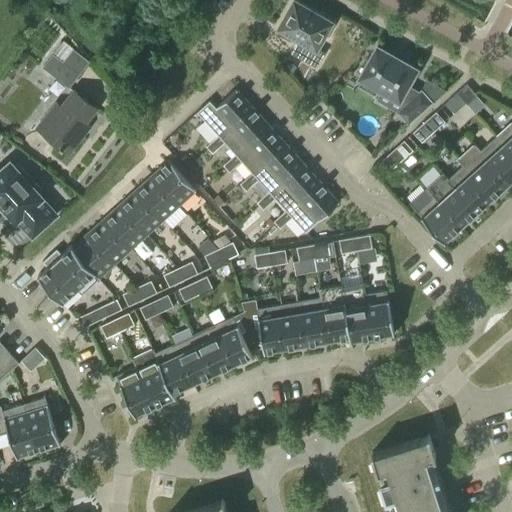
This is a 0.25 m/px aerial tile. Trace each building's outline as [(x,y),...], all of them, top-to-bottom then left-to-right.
[(290,53),(316,67),(325,52),(316,47),(332,21),(295,0),(293,0),(278,27),(298,39),(290,53)] [(88,60),(61,40),(41,67),(68,87),(88,60)] [(397,111),(408,123),(431,101),(432,102),(445,90),(426,79),(420,90),(418,92),(406,85),(415,68),(377,46),(360,77),(362,78),(358,85),(374,94),(378,87),(398,98),(399,97),(408,102),(397,111)] [(297,67),(288,62),(285,67),(293,72),(297,67)] [(456,92),(465,102),(475,93),(466,83),(456,92)] [(220,138),(253,108),(236,88),(216,107),(209,100),(196,111),(218,135),(220,138)] [(74,90),(61,107),(55,103),(37,128),(61,145),(60,147),(63,149),(64,148),(69,152),(83,133),(79,130),(96,106),(74,90)] [(465,102),(456,92),(445,103),(453,113),(465,102)] [(220,138),(218,135),(206,145),(212,152),(224,142),(234,154),(237,156),(270,126),(253,108),(220,138)] [(433,113),(424,121),(433,131),(442,123),(433,113)] [(433,131),(424,121),(414,130),(423,140),(433,131)] [(495,136),(511,154),(511,121),(495,136)] [(237,156),(234,154),(223,164),(229,171),(241,160),(251,172),(254,175),(287,145),(270,126),(237,156)] [(511,154),(495,136),(480,150),(479,150),(508,182),(511,178),(511,154)] [(392,150),(401,160),(410,152),(401,142),(392,150)] [(479,150),(480,150),(474,143),(456,159),(462,165),(463,165),(492,197),(508,182),(479,150)] [(254,175),(251,172),(239,183),(246,190),(258,179),(268,191),(271,194),(304,164),(287,145),(254,175)] [(401,160),(392,150),(382,159),(391,169),(401,160)] [(191,162),(184,155),(178,160),(185,167),(191,162)] [(168,159),(152,174),(179,204),(196,190),(168,159)] [(0,169),(0,203),(15,220),(17,218),(32,235),(56,213),(41,197),(42,196),(38,191),(41,188),(18,162),(14,165),(10,160),(0,169)] [(191,164),(185,169),(191,175),(196,170),(191,164)] [(271,194),(268,191),(256,202),(263,208),(274,198),(285,210),(288,212),(321,183),(304,164),(271,194)] [(462,165),(448,178),(447,179),(476,211),(492,197),(463,165),(462,165)] [(447,179),(448,178),(442,172),(424,188),(430,194),(431,194),(460,226),(476,211),(447,179)] [(179,204),(152,174),(136,188),(163,219),(179,204)] [(288,212),(285,210),(273,220),(280,227),(291,216),(305,232),(338,202),(321,183),(288,212)] [(163,219),(136,188),(120,203),(148,233),(163,219)] [(444,240),(460,226),(431,194),(430,194),(424,188),(409,202),(421,215),(420,216),(444,242),(445,241),(444,240)] [(148,233),(120,203),(104,217),(132,247),(148,233)] [(104,217),(89,231),(116,261),(132,247),(104,217)] [(116,261),(89,231),(72,246),(100,276),(116,261)] [(366,234),(354,236),(356,249),(369,247),(366,234)] [(342,239),(344,252),(356,249),(354,236),(342,239)] [(326,255),(324,242),(312,244),(314,258),(326,255)] [(236,255),(230,243),(218,248),(224,260),(236,255)] [(100,276),(72,246),(71,244),(61,253),(56,248),(42,261),(47,266),(37,275),(66,307),(100,276)] [(312,244),(299,246),(301,260),(314,258),(312,244)] [(224,260),(218,248),(207,254),(212,266),(224,260)] [(284,263),(282,250),(269,252),(271,265),(284,263)] [(269,252),(257,254),(259,267),(271,265),(269,252)] [(189,262),(177,267),(183,280),(195,274),(189,262)] [(183,280),(177,267),(166,273),(172,286),(183,280)] [(204,276),(193,282),(198,294),(210,289),(204,276)] [(148,281),(137,287),(143,299),(154,293),(148,281)] [(193,282),(181,287),(187,300),(198,294),(193,282)] [(363,284),(342,288),(341,288),(349,335),(348,335),(349,341),(351,341),(351,339),(371,335),(364,293),(365,293),(363,284)] [(341,288),(342,288),(341,285),(318,289),(320,297),(321,296),(328,339),(348,335),(349,335),(341,288)] [(137,287),(125,292),(131,305),(143,299),(137,287)] [(386,289),(365,293),(364,293),(371,335),(392,332),(393,333),(394,333),(388,298),(387,298),(386,289)] [(171,307),(165,295),(153,300),(159,313),(171,307)] [(321,296),(320,297),(299,300),(307,343),(328,339),(321,296)] [(264,350),(286,346),(278,304),(257,307),(256,298),(241,301),(244,310),(256,348),(263,347),(263,352),(265,352),(264,350)] [(117,299),(103,305),(108,315),(121,309),(117,299)] [(153,300),(142,306),(148,318),(149,317),(159,313),(153,300)] [(307,343),(299,300),(278,304),(286,346),(307,343)] [(103,305),(90,311),(94,321),(108,315),(103,305)] [(251,356),(252,355),(250,351),(256,348),(244,310),(213,325),(231,364),(250,355),(251,356)] [(94,321),(90,311),(76,318),(84,326),(94,321)] [(126,313),(114,319),(120,331),(132,326),(126,313)] [(159,313),(149,317),(154,327),(157,328),(165,324),(159,313)] [(114,319),(103,324),(109,337),(120,331),(114,319)] [(231,364),(213,325),(193,334),(211,373),(231,364)] [(211,373),(193,334),(173,343),(192,382),(211,373)] [(0,359),(9,351),(0,340),(0,359)] [(173,343),(155,352),(154,352),(172,391),(173,391),(192,382),(173,343)] [(32,367),(46,355),(37,345),(23,357),(32,367)] [(154,352),(155,352),(153,348),(131,358),(135,365),(136,365),(154,404),(173,395),(174,397),(175,396),(173,391),(172,391),(154,352)] [(9,351),(0,359),(0,378),(19,362),(9,351)] [(136,365),(135,365),(116,375),(120,383),(119,383),(135,415),(136,414),(135,413),(154,404),(136,365)] [(43,397),(23,403),(38,450),(58,443),(59,445),(60,444),(44,395),(43,395),(43,397)] [(1,404),(0,404),(0,433),(8,431),(16,458),(18,458),(17,456),(38,450),(23,403),(2,410),(1,404)] [(371,452),(389,511),(451,511),(433,455),(434,456),(435,455),(428,434),(427,434),(428,437),(420,439),(420,438),(373,453),(372,452),(371,452)] [(226,511),(222,499),(220,500),(221,501),(185,511),(226,511)]
